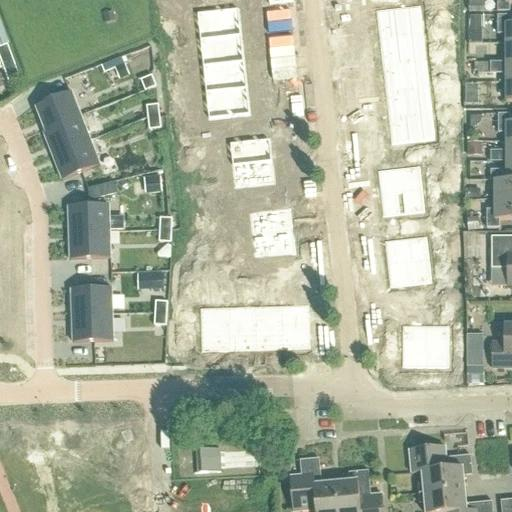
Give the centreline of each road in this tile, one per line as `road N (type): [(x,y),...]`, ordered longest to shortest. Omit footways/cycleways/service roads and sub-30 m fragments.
road 1 (residential): [(351,384),(311,0)]
road 2 (residential): [(351,384),(46,389)]
road 3 (residential): [(0,115),(39,208),(46,389)]
road 4 (residential): [(511,402),(390,406),(351,384)]
